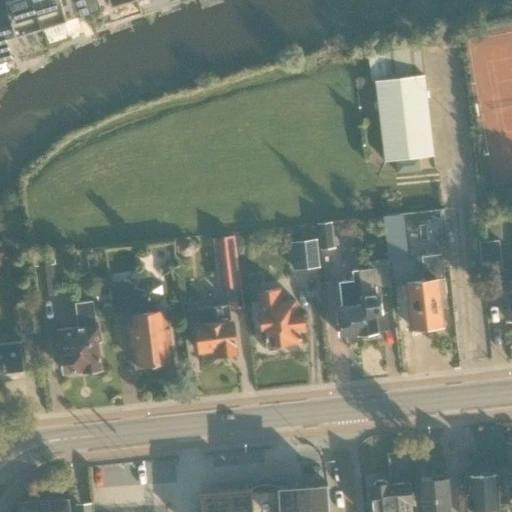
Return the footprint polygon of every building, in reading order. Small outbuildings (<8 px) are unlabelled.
[(6,39),(41,28),(32,0),(12,0),(5,2),(12,25),(0,29),(0,62),(12,59),(6,39)] [(89,13),(84,0),(32,0),(41,28),(89,13)] [(84,0),(89,13),(101,10),(97,0),(84,0)] [(434,155),(421,46),(368,53),(372,80),(375,80),(385,161),(434,155)] [(418,160),(406,162),(407,169),(412,173),(420,172),(418,160)] [(405,259),(400,216),(383,218),(388,261),(405,259)] [(318,224),(320,249),(336,248),(333,222),(318,224)] [(188,238),(187,238),(185,238),(183,239),(182,240),(181,241),(180,242),(179,243),(178,245),(178,247),(178,248),(178,250),(179,251),(180,253),(181,254),(182,255),(184,256),(185,256),(187,256),(189,256),(190,256),(192,255),(193,254),(194,253),(195,251),(196,250),(196,248),(196,246),(195,245),(195,243),(194,242),(193,240),(191,239),(190,239),(188,238)] [(319,265),(316,238),(304,239),(308,267),(319,265)] [(479,242),(482,273),(502,271),(499,240),(479,242)] [(215,249),(220,288),(227,288),(241,286),(236,246),(215,249)] [(443,324),(441,307),(447,306),(441,254),(420,256),(423,281),(406,283),(411,328),(414,328),(418,331),(426,330),(429,326),(443,324)] [(356,314),(359,331),(359,333),(360,333),(364,337),(372,336),(375,331),(378,331),(378,328),(388,327),(386,312),(382,312),(380,295),(377,295),(376,289),(390,288),(386,260),(368,262),(369,268),(357,269),(362,314),(356,314)] [(38,269),(41,295),(56,294),(53,267),(38,269)] [(339,333),(359,331),(356,314),(362,314),(357,269),(353,270),(354,279),(339,281),(341,305),(336,306),(339,333)] [(164,309),(157,310),(156,304),(165,295),(163,282),(154,275),(142,276),(136,285),(127,279),(109,281),(112,313),(131,311),(133,325),(129,326),(132,349),(136,348),(138,366),(170,362),(168,343),(172,342),(170,326),(166,327),(164,309)] [(511,278),(503,279),(505,319),(511,318),(511,278)] [(95,284),(97,300),(110,298),(108,282),(95,284)] [(244,307),(241,286),(227,288),(230,309),(244,307)] [(280,302),(279,289),(257,292),(260,314),(259,314),(260,328),(265,328),(267,349),(282,347),(282,344),(300,341),(298,326),(306,325),(305,314),(297,314),(295,300),(280,302)] [(96,325),(93,300),(74,302),(77,327),(55,330),(57,346),(61,346),(62,356),(61,358),(60,359),(60,361),(60,365),(61,367),(62,369),(64,370),(64,373),(85,370),(86,371),(88,372),(91,372),(93,372),(95,372),(97,371),(98,369),(101,368),(98,341),(101,340),(99,324),(96,325)] [(234,326),(231,326),(228,304),(196,308),(198,327),(196,327),(199,351),(216,349),(216,356),(237,353),(234,326)] [(34,332),(30,305),(17,307),(21,334),(34,332)] [(24,357),(22,341),(0,343),(0,379),(24,376),(21,357),(24,357)] [(492,476),(490,474),(485,474),(483,476),(468,477),(469,495),(466,495),(467,511),(479,511),(479,508),(499,507),(497,476),(492,476)] [(450,511),(448,480),(444,480),(443,477),(434,478),(433,481),(420,482),(422,511),(450,511)] [(411,511),(408,483),(389,485),(384,481),(375,482),(373,485),(371,486),(373,511),(411,511)] [(328,511),(327,488),(313,489),(313,484),(299,485),(299,484),(199,491),(200,511),(328,511)] [(67,511),(67,499),(20,502),(20,511),(67,511)]
